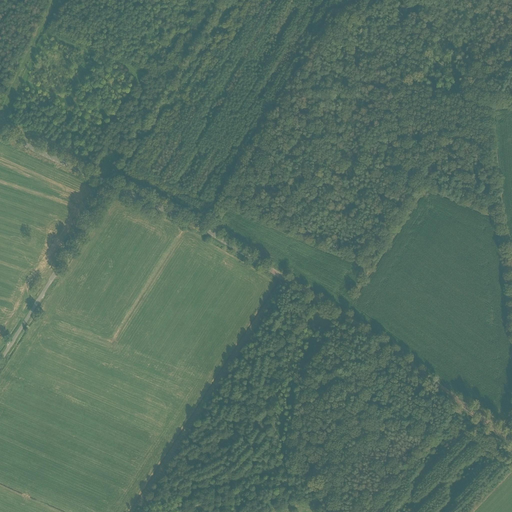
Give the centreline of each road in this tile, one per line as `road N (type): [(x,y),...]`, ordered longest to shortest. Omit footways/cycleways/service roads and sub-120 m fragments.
road 1 (unclassified): [(511,442),(363,331),(219,239),(111,185)]
road 2 (track): [(111,185),(232,0)]
road 3 (track): [(292,511),(271,446),(270,399),(280,352),(316,313)]
road 4 (unclassified): [(111,185),(0,360)]
road 5 (track): [(270,399),(249,409),(211,453),(163,478),(140,511)]
road 6 (track): [(0,115),(55,0)]
road 7 (unclassified): [(111,185),(0,133)]
